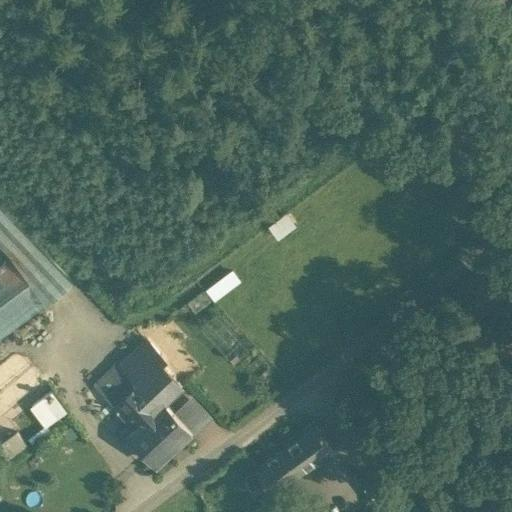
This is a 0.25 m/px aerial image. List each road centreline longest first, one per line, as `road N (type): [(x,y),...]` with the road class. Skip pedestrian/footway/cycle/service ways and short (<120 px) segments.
road 1 (track): [(511,221),(150,511)]
road 2 (track): [(156,507),(80,414),(47,347),(83,315)]
